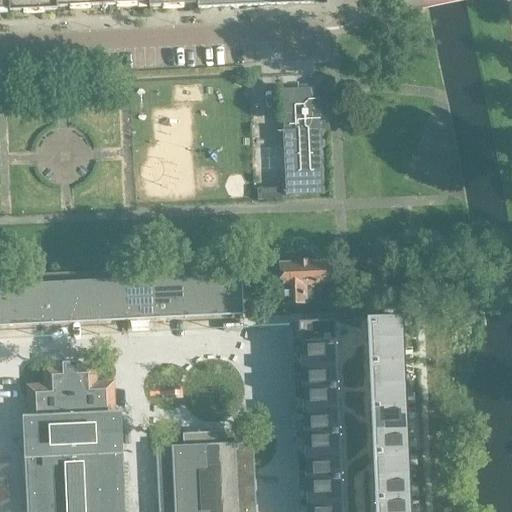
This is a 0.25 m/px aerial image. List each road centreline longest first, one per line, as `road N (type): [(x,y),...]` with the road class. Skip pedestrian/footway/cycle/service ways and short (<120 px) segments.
road 1 (residential): [(0,45),(329,32)]
road 2 (residential): [(0,348),(240,341)]
